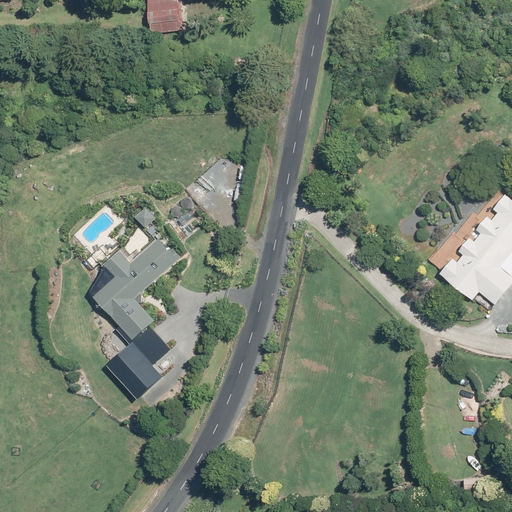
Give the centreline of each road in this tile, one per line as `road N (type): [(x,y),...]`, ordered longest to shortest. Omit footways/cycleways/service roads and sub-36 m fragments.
road 1 (residential): [(165,511),(232,393),(263,297),(322,0)]
road 2 (unknown): [(285,189),(412,310),(457,335),(511,346)]
